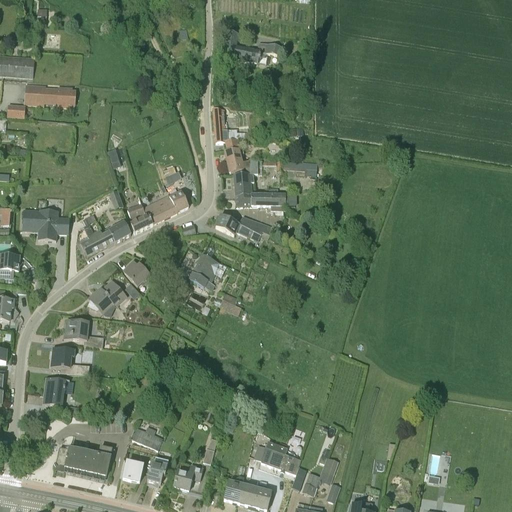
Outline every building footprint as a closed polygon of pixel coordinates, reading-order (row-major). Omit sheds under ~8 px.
[(37,28),(46,28),(47,12),(38,12),(37,28)] [(222,60),(257,65),(259,55),(282,59),(283,50),(260,46),(259,53),(235,49),(237,38),(226,36),(222,60)] [(34,60),(0,58),(0,76),(33,79),(34,60)] [(25,88),(24,107),(74,109),(75,93),(72,93),(72,91),(57,90),(57,92),(45,91),(45,89),(25,88)] [(10,108),(9,119),(25,119),(26,108),(10,108)] [(228,154),(239,151),(237,140),(248,136),(248,130),(225,132),(224,111),(213,111),(215,146),(227,145),(226,147),(228,154)] [(227,166),(242,162),(239,151),(228,154),(224,154),(227,166)] [(116,152),(108,155),(113,172),(121,169),(116,152)] [(249,178),(250,163),(242,165),(242,162),(227,166),(229,177),(242,173),(243,178),(249,178)] [(243,178),(233,179),(234,189),(254,188),(253,178),(261,177),(261,163),(250,163),(249,178),(243,178)] [(283,171),(317,173),(317,165),(284,163),(283,171)] [(234,189),(235,200),(250,198),(255,198),(255,197),(254,188),(234,189)] [(123,210),(120,202),(117,193),(109,196),(112,205),(114,212),(123,210)] [(188,210),(181,194),(169,200),(169,199),(146,209),(143,210),(142,207),(139,208),(142,214),(143,214),(152,228),(177,216),(177,215),(188,210)] [(236,210),(285,208),(284,198),(285,198),(285,197),(277,197),(277,198),(269,198),(268,197),(255,197),(255,198),(250,198),(235,200),(236,210)] [(285,208),(296,208),(296,198),(285,198),(284,198),(285,208)] [(134,236),(152,228),(143,214),(142,214),(139,208),(127,212),(132,226),(130,226),(134,236)] [(0,227),(0,228),(9,230),(12,213),(0,211),(0,218),(2,219),(0,227)] [(23,212),(22,224),(22,234),(38,235),(38,243),(56,244),(56,237),(68,238),(69,221),(58,220),(58,214),(23,212)] [(94,217),(84,221),(87,227),(96,223),(94,217)] [(220,219),(215,230),(234,239),(236,234),(249,241),(250,239),(258,243),(260,238),(238,228),(220,219)] [(242,220),(238,228),(260,238),(262,235),(270,238),(274,230),(242,220)] [(79,246),(86,260),(130,238),(123,225),(110,231),(111,234),(103,238),(99,231),(86,238),(88,241),(79,246)] [(194,228),(181,231),(183,239),(196,235),(194,228)] [(18,275),(18,274),(19,265),(15,265),(15,259),(0,257),(0,280),(13,282),(14,275),(18,275)] [(219,265),(218,265),(202,258),(189,284),(209,292),(212,285),(211,285),(219,265)] [(133,265),(123,274),(137,290),(148,279),(139,267),(137,269),(133,265)] [(173,280),(164,298),(178,305),(186,288),(180,285),(180,284),(173,280)] [(101,291),(89,301),(102,317),(111,308),(113,311),(126,300),(112,284),(103,293),(101,291)] [(237,304),(238,301),(226,296),(219,309),(238,318),(243,307),(237,304)] [(15,311),(16,303),(16,302),(4,301),(0,300),(0,322),(9,324),(10,310),(15,311)] [(83,349),(102,350),(103,340),(86,338),(87,325),(66,322),(65,334),(64,335),(63,342),(84,344),(83,349)] [(52,350),(50,369),(66,371),(65,377),(86,379),(88,369),(73,368),(73,371),(69,371),(70,361),(73,361),(74,353),(52,350)] [(58,415),(74,417),(75,410),(62,408),(65,383),(46,381),(42,406),(59,409),(58,415)] [(161,442),(153,438),(155,433),(147,429),(145,434),(137,431),(131,443),(156,454),(161,442)] [(210,467),(216,443),(211,442),(206,452),(203,465),(210,467)] [(387,461),(390,461),(395,447),(389,446),(387,461)] [(266,450),(264,456),(260,465),(296,478),(301,463),(286,457),(288,452),(279,448),(277,454),(266,450)] [(98,459),(69,453),(68,453),(68,452),(60,450),(56,466),(65,468),(64,470),(106,479),(112,453),(100,450),(98,459)] [(338,464),(326,460),(319,480),(316,490),(313,498),(325,503),(338,464)] [(159,487),(160,487),(162,479),(165,479),(168,463),(154,461),(152,477),(148,477),(146,487),(158,490),(159,487)] [(122,481),(139,485),(143,470),(135,468),(134,471),(126,468),(122,481)] [(173,490),(189,494),(191,484),(198,486),(201,472),(190,469),(188,477),(176,475),(173,490)] [(298,471),(294,482),(291,491),(299,494),(306,474),(298,471)] [(316,490),(319,480),(309,476),(305,487),(316,490)] [(234,485),(228,484),(224,503),(237,506),(242,487),(243,480),(239,479),(235,481),(234,485)] [(305,486),(302,495),(313,498),(316,490),(305,487),(305,486)] [(266,511),(271,495),(242,487),(237,506),(248,509),(248,511),(251,511),(254,511),(255,511),(259,511),(266,511)] [(333,506),(339,489),(331,487),(326,503),(333,506)]
